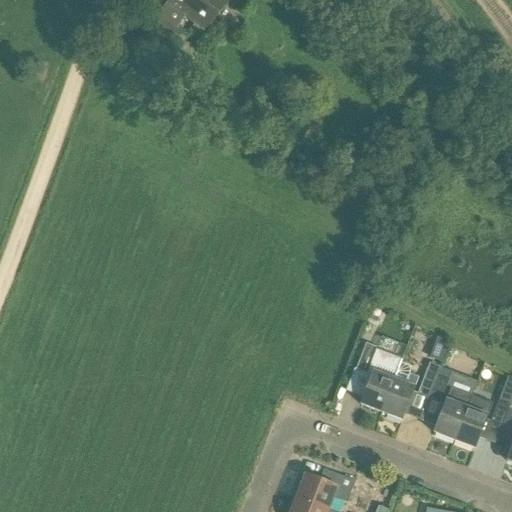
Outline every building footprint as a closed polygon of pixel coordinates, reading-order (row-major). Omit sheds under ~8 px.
[(170,0),(168,4),(151,30),(174,46),(184,33),(177,28),(185,17),(206,32),(228,0),(170,0)] [(394,381),(399,366),(401,362),(376,352),(376,350),(366,346),(356,372),(371,377),(360,405),(381,413),(394,381)] [(410,371),(399,366),(394,381),(381,413),(402,421),(418,380),(408,376),(410,371)] [(417,394),(429,398),(440,370),(429,366),(417,394)] [(451,374),(440,370),(429,398),(440,403),(451,374)] [(434,434),(454,442),(471,399),(452,391),(448,402),(446,401),(434,434)] [(491,407),(471,399),(454,442),(475,450),(491,407)] [(508,410),(510,404),(499,399),(491,422),(502,427),(508,410)] [(511,411),(508,410),(502,427),(498,436),(511,441),(511,448),(507,462),(511,464),(511,411)] [(296,499),(329,510),(334,499),(347,504),(356,482),(329,472),(324,483),(305,476),(303,480),(300,478),(294,494),(297,495),(296,499)] [(328,511),(329,510),(296,499),(295,502),(291,501),(286,511),(328,511)]
